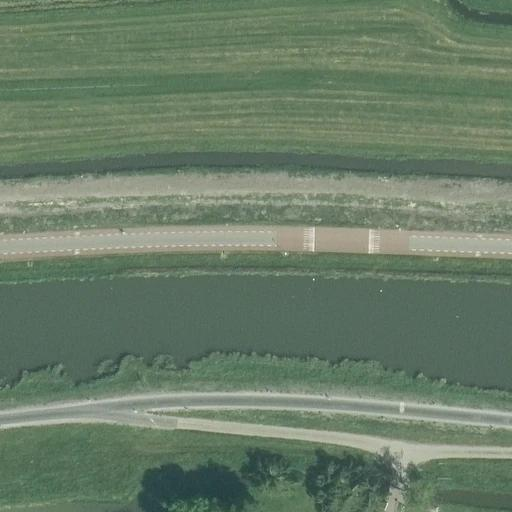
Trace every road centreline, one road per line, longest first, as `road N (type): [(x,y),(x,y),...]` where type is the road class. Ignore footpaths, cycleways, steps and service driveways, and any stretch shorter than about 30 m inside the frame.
road 1 (unclassified): [(0,420),(270,400),(511,422)]
road 2 (secondary): [(0,246),(214,234),(511,247)]
